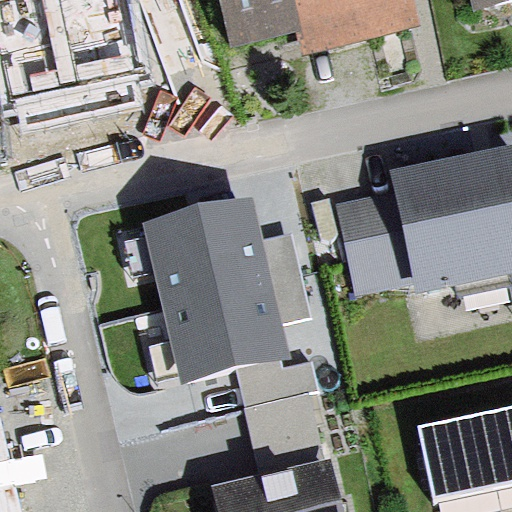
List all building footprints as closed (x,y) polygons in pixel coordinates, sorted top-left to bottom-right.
[(130,0),(0,0),(0,92),(3,107),(17,104),(22,127),(48,121),(115,108),(139,103),(134,80),(147,78),(130,0)] [(223,0),(236,48),(303,30),(308,51),(421,22),(414,0),(223,0)] [(469,0),(472,9),(509,0),(469,0)] [(401,185),(341,199),(362,288),(419,275),(423,290),(511,269),(511,143),(397,171),(401,185)] [(264,242),(252,196),(146,222),(183,381),(237,367),(280,356),(292,353),(283,324),(264,242)] [(292,235),(264,242),(283,324),(312,317),(292,235)] [(280,356),(237,367),(247,409),(308,394),(319,392),(313,362),(282,370),(280,356)] [(308,394),(247,409),(263,474),(324,459),(308,394)] [(511,411),(422,432),(439,505),(511,488),(511,411)] [(263,474),(213,486),(219,511),(350,511),(336,456),(324,459),(263,474)]
